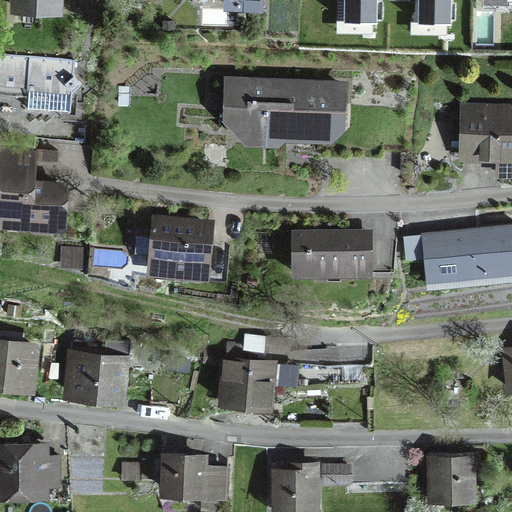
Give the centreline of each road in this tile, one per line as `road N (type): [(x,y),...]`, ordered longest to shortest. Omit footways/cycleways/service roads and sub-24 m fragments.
road 1 (residential): [(511,436),(256,438),(0,409)]
road 2 (residential): [(511,198),(226,204),(92,186)]
road 3 (residential): [(511,324),(365,335),(283,329),(153,301)]
